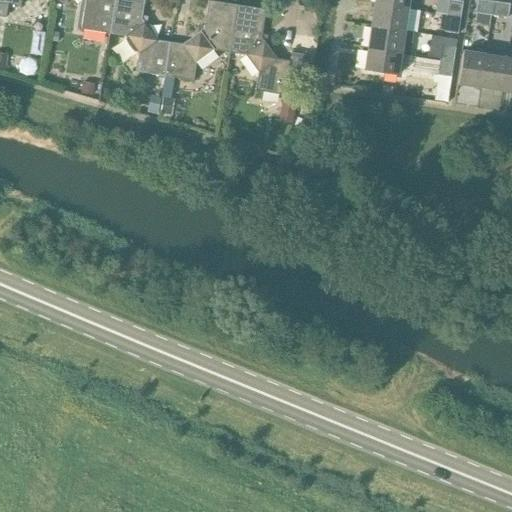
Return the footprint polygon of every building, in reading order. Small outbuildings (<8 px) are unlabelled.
[(0,0),(0,17),(5,18),(7,5),(19,7),(20,0),(0,0)] [(83,0),(79,30),(109,35),(114,0),(83,0)] [(136,72),(164,76),(170,43),(157,41),(142,19),(144,0),(114,0),(109,35),(124,37),(139,53),(136,72)] [(375,0),(374,5),(408,10),(409,0),(375,0)] [(436,0),(434,14),(447,16),(460,18),(463,2),(449,0),(449,1),(442,0),(436,0)] [(477,0),(476,14),(492,16),(494,2),(480,0),(477,0)] [(164,76),(165,76),(192,81),(195,63),(213,49),(230,52),(237,5),(208,1),(204,29),(183,45),(170,43),(164,76)] [(492,16),(508,18),(510,4),(494,2),(492,16)] [(266,10),(237,5),(230,52),(245,54),(258,73),(255,91),(285,95),(290,61),(277,59),(261,38),(266,10)] [(371,27),(413,34),(413,33),(404,31),(408,10),(374,5),(371,27)] [(447,16),(444,32),(458,34),(460,18),(447,16)] [(371,27),(368,49),(401,54),(403,42),(412,44),(413,34),(371,27)] [(454,62),(456,46),(443,44),(440,60),(454,62)] [(398,76),(401,56),(401,54),(368,49),(364,71),(398,76)] [(458,85),(480,88),(485,55),(463,51),(458,85)] [(0,53),(0,69),(6,71),(9,55),(0,53)] [(480,88),(502,92),(507,58),(485,55),(480,88)] [(502,92),(511,93),(511,58),(507,58),(502,92)] [(438,76),(451,78),(454,62),(440,60),(438,76)] [(82,82),(81,94),(93,95),(94,84),(82,82)] [(149,94),(145,116),(158,120),(159,113),(162,97),(149,94)] [(162,97),(159,113),(170,115),(173,100),(162,97)]
